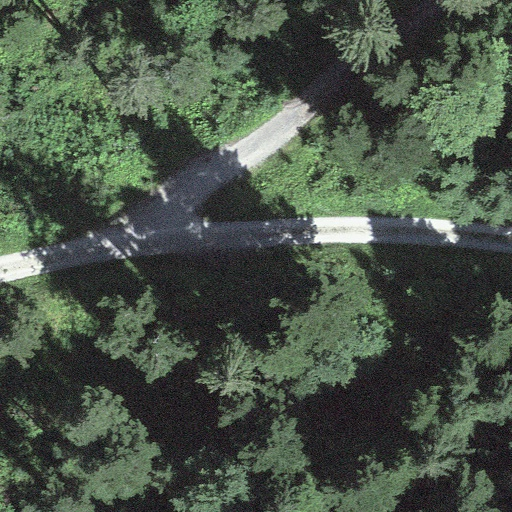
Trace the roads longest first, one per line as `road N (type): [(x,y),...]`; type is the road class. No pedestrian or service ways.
road 1 (track): [(445,0),(124,243),(0,268)]
road 2 (track): [(511,229),(481,221),(301,223),(124,243)]
